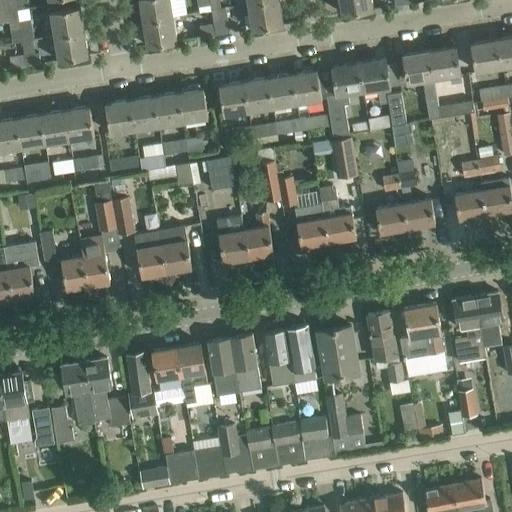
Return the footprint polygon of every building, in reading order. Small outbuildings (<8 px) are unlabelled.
[(173,16),(170,0),(140,0),(144,21),(173,16)] [(220,8),(218,0),(208,0),(209,6),(210,10),(220,8)] [(283,23),(279,0),(266,0),(248,3),(238,4),(240,14),(250,13),(253,28),(283,23)] [(373,8),(371,0),(335,0),(336,4),(341,3),(342,13),(373,8)] [(84,30),(80,5),(51,10),(55,35),(84,30)] [(224,7),(220,8),(210,10),(212,24),(214,35),(228,33),(227,22),(224,7)] [(23,42),(20,22),(18,16),(9,17),(13,43),(23,42)] [(177,40),(173,16),(144,21),(148,45),(177,40)] [(33,40),(30,21),(20,22),(23,42),(33,40)] [(214,35),(212,24),(198,26),(200,37),(214,35)] [(88,55),(84,30),(55,35),(59,60),(88,55)] [(511,64),(511,35),(498,38),(503,66),(511,64)] [(503,66),(498,38),(472,42),(476,71),(503,66)] [(39,51),(35,52),(33,40),(23,42),(25,55),(26,65),(41,63),(39,51)] [(462,81),(456,45),(430,49),(435,82),(451,80),(451,83),(462,81)] [(441,116),(439,104),(435,82),(430,49),(403,53),(408,82),(418,80),(421,98),(426,97),(430,118),(441,116)] [(26,65),(25,55),(11,57),(12,67),(26,65)] [(391,92),(389,85),(390,85),(386,57),(357,62),(361,90),(377,87),(380,103),(389,101),(393,124),(406,122),(401,90),(391,92)] [(349,102),(348,92),(361,90),(357,62),(332,66),(336,93),(326,94),(333,135),(349,132),(344,103),(349,102)] [(322,98),(317,68),(292,72),(297,102),(322,98)] [(297,102),(292,72),(268,76),(273,106),(297,102)] [(273,106),(268,76),(244,80),(249,109),(273,106)] [(249,109),(244,80),(219,84),(224,114),(249,109)] [(208,117),(207,106),(203,87),(200,87),(199,84),(187,85),(188,89),(179,91),(183,121),(208,117)] [(506,96),(504,85),(478,89),(480,101),(506,96)] [(183,121),(179,91),(154,94),(159,125),(183,121)] [(159,125),(154,94),(130,98),(135,129),(159,125)] [(135,129),(130,98),(105,102),(110,133),(135,129)] [(473,99),(439,104),(441,116),(475,111),(473,99)] [(95,135),(90,105),(65,109),(70,139),(95,135)] [(70,139),(65,109),(41,113),(46,143),(70,139)] [(46,143),(41,113),(17,117),(21,146),(46,143)] [(502,132),(506,155),(511,154),(511,119),(511,114),(501,116),(503,131),(502,132)] [(324,125),(323,115),(304,118),(305,128),(324,125)] [(0,149),(21,146),(17,117),(0,119),(0,149)] [(300,129),(299,118),(279,121),(281,132),(300,129)] [(276,133),(275,122),(256,125),(257,136),(276,133)] [(252,136),(251,126),(231,129),(233,139),(252,136)] [(301,129),(293,131),(294,140),(302,139),(301,129)] [(212,145),(210,134),(191,137),(192,148),(212,145)] [(351,135),(332,138),(338,175),(356,172),(351,135)] [(187,149),(185,138),(166,141),(168,152),(187,149)] [(281,196),(276,171),(272,149),(258,151),(267,198),(281,196)] [(142,170),(149,169),(165,166),(163,153),(139,158),(142,170)] [(237,186),(231,154),(206,159),(212,190),(237,186)] [(97,166),(96,155),(77,158),(79,169),(97,166)] [(494,168),(491,155),(475,158),(477,171),(494,168)] [(123,157),(109,159),(111,170),(125,168),(123,157)] [(477,171),(475,158),(460,161),(462,174),(477,171)] [(73,169),(71,159),(53,162),(55,173),(73,169)] [(189,162),(165,166),(149,169),(151,180),(178,175),(180,185),(193,183),(189,162)] [(49,174),(47,163),(28,166),(30,177),(49,174)] [(25,178),(23,167),(4,170),(6,180),(25,178)] [(276,171),(281,196),(282,203),(297,200),(292,172),(283,174),(283,170),(276,171)] [(415,183),(413,170),(397,172),(399,185),(415,183)] [(399,185),(397,172),(381,175),(383,188),(399,185)] [(481,181),(482,188),(487,212),(511,207),(511,194),(509,176),(481,181)] [(124,179),(112,181),(114,193),(126,191),(124,179)] [(357,235),(351,205),(339,207),(335,183),(319,186),(322,202),(328,240),(357,235)] [(487,212),(482,188),(455,193),(459,217),(487,212)] [(34,192),(18,195),(20,209),(36,206),(34,192)] [(112,197),(119,233),(135,230),(128,194),(112,197)] [(100,228),(116,225),(111,197),(95,200),(100,228)] [(435,221),(432,202),(431,197),(404,202),(408,226),(435,221)] [(244,228),(249,256),(274,252),(269,223),(279,221),(275,200),(242,206),(243,211),(241,211),(242,214),(244,228)] [(328,240),(322,202),(295,206),(297,220),(301,245),(328,240)] [(408,226),(404,202),(376,206),(380,231),(408,226)] [(249,256),(244,228),(242,214),(216,218),(224,261),(249,256)] [(192,266),(189,246),(185,222),(175,224),(157,228),(159,241),(165,271),(192,266)] [(41,230),(46,262),(57,261),(52,228),(41,230)] [(165,271),(159,241),(157,228),(145,230),(134,232),(142,275),(165,271)] [(110,280),(102,234),(80,238),(83,254),(88,284),(98,283),(100,286),(108,285),(108,281),(110,280)] [(40,263),(36,240),(4,245),(5,248),(13,297),(35,294),(30,265),(40,263)] [(0,299),(13,297),(5,248),(0,249),(0,299)] [(88,284),(83,254),(61,258),(67,288),(88,284)] [(502,343),(499,320),(502,320),(498,291),(476,295),(481,323),(485,346),(502,343)] [(487,357),(485,346),(481,323),(476,295),(454,298),(459,327),(467,325),(469,335),(456,337),(460,361),(487,357)] [(442,332),(440,321),(436,301),(404,307),(409,335),(400,337),(404,357),(443,351),(440,332),(442,332)] [(397,357),(392,329),(389,309),(368,313),(370,328),(369,328),(374,361),(397,357)] [(314,355),(311,342),(308,322),(286,326),(286,327),(283,327),(292,384),(317,379),(313,355),(314,355)] [(351,346),(355,345),(351,324),(318,329),(326,377),(355,372),(351,346)] [(292,384),(283,327),(264,330),(269,363),(270,362),(274,387),(292,384)] [(257,363),(256,351),(252,332),(228,336),(234,367),(238,390),(261,386),(257,363)] [(234,367),(228,336),(208,339),(213,370),(217,394),(238,390),(234,367)] [(196,401),(193,384),(207,382),(201,341),(177,345),(181,374),(186,402),(196,401)] [(186,402),(181,374),(177,345),(153,349),(157,378),(170,376),(174,404),(186,402)] [(511,370),(511,345),(503,347),(507,372),(511,370)] [(151,388),(148,370),(145,350),(127,353),(134,391),(129,392),(133,415),(158,410),(154,387),(151,388)] [(129,422),(125,396),(106,399),(104,387),(112,386),(107,356),(82,361),(89,401),(93,421),(96,421),(95,419),(112,416),(113,425),(129,422)] [(89,401),(82,361),(62,364),(67,393),(75,392),(80,424),(93,421),(89,401)] [(403,379),(401,361),(386,363),(389,381),(403,379)] [(34,402),(31,378),(29,378),(30,381),(24,382),(22,371),(0,374),(0,384),(6,419),(29,415),(27,403),(34,402)] [(477,412),(474,392),(471,377),(457,379),(463,415),(477,412)] [(366,448),(360,414),(345,416),(341,392),(325,395),(328,413),(332,435),(335,453),(366,448)] [(68,428),(64,404),(51,407),(57,442),(74,438),(72,427),(68,428)] [(53,441),(47,407),(32,410),(36,435),(35,439),(36,444),(53,441)] [(417,427),(413,407),(401,410),(405,430),(417,427)] [(335,454),(335,453),(332,435),(328,436),(325,416),(299,420),(302,440),(305,458),(335,454)] [(305,458),(302,440),(298,441),(295,421),(272,425),(276,445),(279,464),(305,459),(305,458)] [(253,469),(246,433),(238,435),(236,423),(218,426),(221,444),(226,474),(253,469)] [(441,424),(419,428),(421,439),(443,435),(441,424)] [(279,464),(276,445),(272,445),(269,426),(247,429),(248,433),(246,433),(253,469),(279,464)] [(226,474),(221,444),(194,449),(199,477),(199,478),(226,474)] [(194,449),(166,453),(171,482),(199,477),(194,449)] [(165,466),(150,469),(152,485),(168,483),(165,466)] [(486,499),(482,477),(452,482),(457,510),(478,507),(478,511),(492,511),(490,498),(486,499)] [(32,482),(22,483),(25,501),(35,499),(32,482)] [(448,511),(457,510),(452,482),(425,487),(429,509),(424,510),(424,511),(448,511)] [(406,511),(403,491),(374,496),(377,511),(406,511)] [(377,511),(374,496),(346,500),(347,511),(377,511)]
